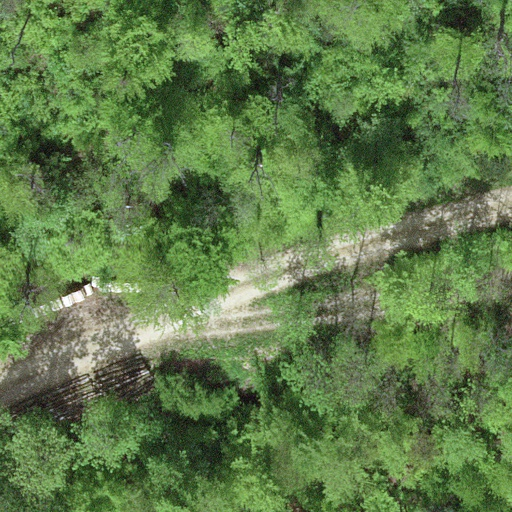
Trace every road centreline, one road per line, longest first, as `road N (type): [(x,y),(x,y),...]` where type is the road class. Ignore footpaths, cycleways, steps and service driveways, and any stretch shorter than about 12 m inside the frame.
road 1 (track): [(511,213),(187,317),(0,402)]
road 2 (track): [(187,317),(511,276)]
